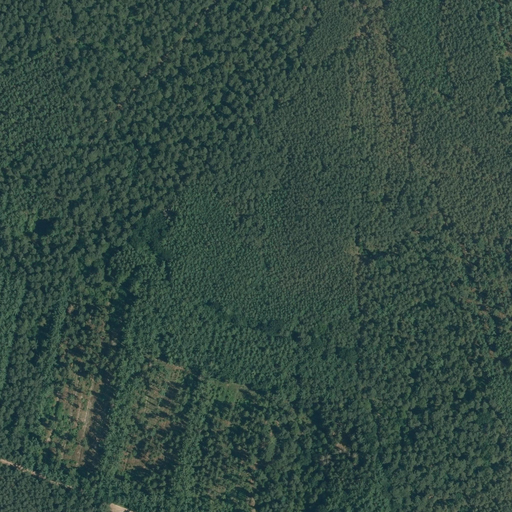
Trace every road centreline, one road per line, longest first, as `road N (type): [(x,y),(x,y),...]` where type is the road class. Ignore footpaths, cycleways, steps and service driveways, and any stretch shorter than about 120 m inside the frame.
road 1 (track): [(391,511),(360,373),(312,341),(109,285),(30,273),(0,406)]
road 2 (track): [(310,0),(303,46),(174,190),(77,277)]
road 3 (track): [(120,509),(0,454)]
